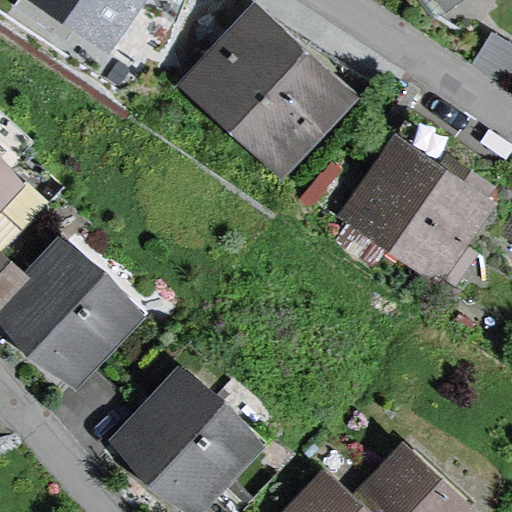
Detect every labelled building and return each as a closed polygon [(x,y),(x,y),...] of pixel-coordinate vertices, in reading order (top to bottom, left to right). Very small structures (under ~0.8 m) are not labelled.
[(30,0),(114,51),(145,0),(30,0)] [(358,89),(260,0),(245,0),(177,79),(286,172),(358,89)] [(464,0),(435,0),(446,14),(464,0)] [(447,281),(452,274),(461,281),(483,248),(472,240),(500,198),(491,192),(498,180),(448,147),(441,156),(398,127),(342,210),(361,223),(349,240),(378,259),(389,243),(447,281)] [(0,140),(0,204),(29,173),(0,140)] [(110,256),(64,221),(31,258),(37,264),(3,303),(6,307),(33,343),(87,379),(154,299),(110,256)] [(0,250),(10,239),(0,229),(0,250)] [(10,239),(0,250),(0,311),(1,312),(6,307),(3,303),(37,264),(31,258),(10,239)] [(230,393),(182,359),(118,432),(117,432),(153,480),(208,511),(270,438),(230,393)] [(471,511),(483,499),(404,428),(354,483),(386,511),(471,511)] [(386,511),(354,483),(324,456),(273,511),(386,511)]
